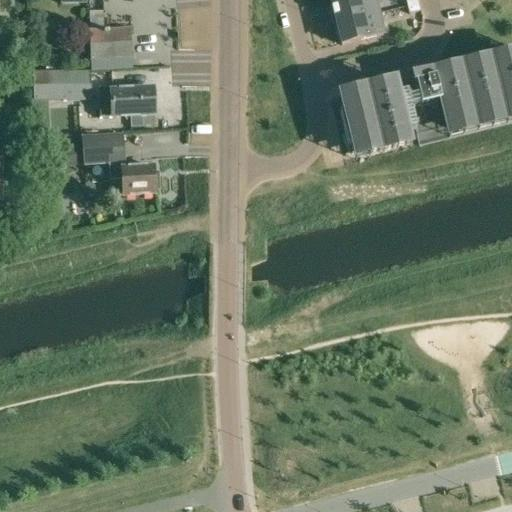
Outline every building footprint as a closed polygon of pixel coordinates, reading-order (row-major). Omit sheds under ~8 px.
[(378,15),(374,0),(346,0),(331,4),(336,25),(378,15)] [(419,5),(407,8),(409,15),(421,12),(419,5)] [(378,15),(336,25),(341,46),(383,36),(378,15)] [(95,62),(96,73),(105,72),(105,61),(132,60),(130,29),(88,32),(90,63),(95,62)] [(409,108),(419,148),(511,124),(511,51),(436,70),(412,76),(419,106),(409,108)] [(34,74),(34,103),(91,102),(90,72),(34,74)] [(355,160),(356,161),(411,148),(396,82),(339,95),(340,97),(353,94),(357,108),(342,112),(350,146),(366,142),(369,156),(355,160)] [(98,92),(99,119),(154,116),(153,90),(128,91),(128,89),(110,89),(111,92),(98,92)] [(51,139),(51,128),(38,129),(40,140),(51,139)] [(109,166),(111,198),(123,197),(155,195),(153,169),(122,170),(122,165),(125,164),(123,135),(83,138),(85,167),(109,166)]
